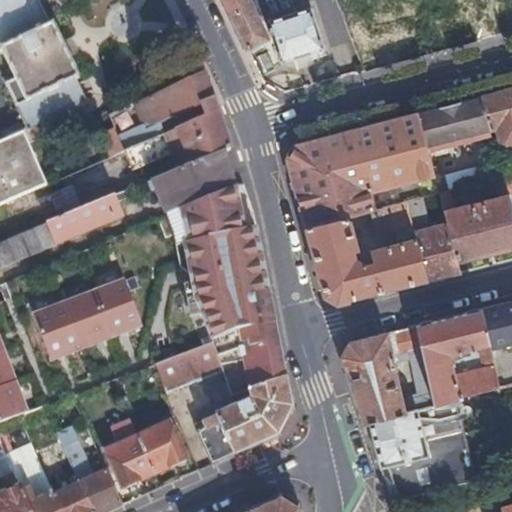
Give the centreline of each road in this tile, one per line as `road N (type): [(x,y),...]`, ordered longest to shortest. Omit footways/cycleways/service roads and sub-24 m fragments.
road 1 (residential): [(511,61),(255,131)]
road 2 (residential): [(307,331),(511,278)]
road 3 (residential): [(255,131),(307,331)]
road 4 (residential): [(322,452),(187,511)]
road 5 (residential): [(194,0),(255,131)]
road 6 (residential): [(307,331),(321,393),(322,452)]
